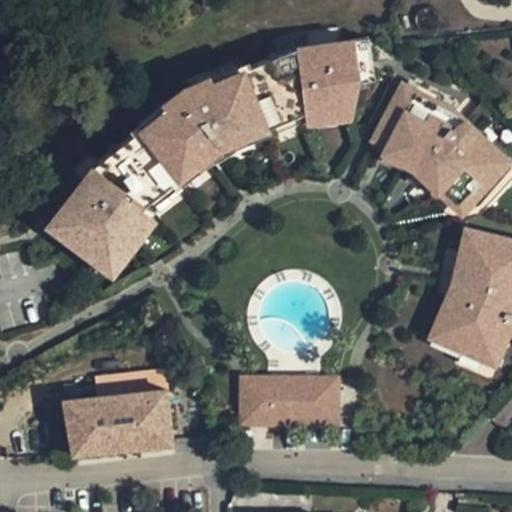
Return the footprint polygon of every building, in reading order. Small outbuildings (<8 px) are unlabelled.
[(400,16),(404,37),(418,34),(417,25),(416,21),(416,17),(415,13),(400,16)] [(354,107),(308,113),(309,121),(356,115),(364,78),(380,75),(374,33),(332,38),(335,58),(347,57),(354,107)] [(88,166),(42,227),(71,249),(76,241),(100,260),(114,241),(118,244),(141,213),(138,210),(141,206),(161,191),(155,184),(168,174),(173,181),(192,166),(187,159),(210,141),(247,125),(250,133),(271,124),(267,117),(283,110),(286,118),(308,109),(308,113),(354,107),(347,57),(335,58),(332,38),(299,43),(207,82),(204,77),(191,82),(194,88),(170,102),(166,97),(155,105),(159,110),(88,166)] [(484,185),(506,160),(508,158),(455,110),(445,105),(446,104),(399,79),(374,129),(388,137),(384,144),(406,155),(411,160),(408,163),(437,190),(440,186),(458,202),(478,179),(484,185)] [(177,88),(166,97),(170,102),(194,88),(191,82),(177,88)] [(192,166),(173,181),(177,186),(217,154),(273,130),(271,124),(250,133),(247,125),(210,141),(187,159),(192,166)] [(76,241),(71,249),(106,275),(149,219),(141,213),(118,244),(114,241),(100,260),(76,241)] [(451,284),(430,335),(484,358),(497,328),(508,332),(511,322),(511,236),(464,226),(451,284)] [(239,376),(240,387),(279,388),(279,393),(337,393),(337,376),(239,376)] [(240,387),(240,417),(337,418),(337,393),(279,393),(279,388),(240,387)] [(175,445),(166,389),(68,400),(77,455),(175,445)]
